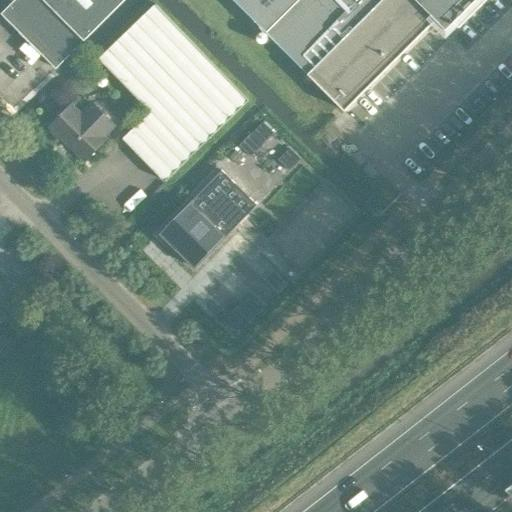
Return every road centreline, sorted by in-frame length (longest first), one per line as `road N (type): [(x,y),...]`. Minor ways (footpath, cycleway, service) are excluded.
road 1 (unclassified): [(231,413),(511,140)]
road 2 (unclassified): [(231,413),(0,181)]
road 3 (motorway): [(511,381),(345,511)]
road 4 (unclassified): [(98,511),(231,413)]
